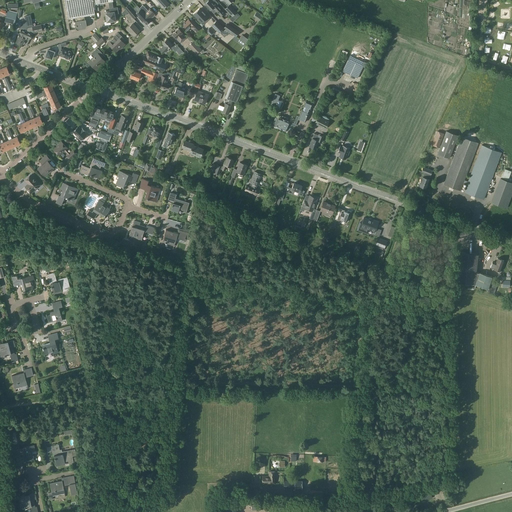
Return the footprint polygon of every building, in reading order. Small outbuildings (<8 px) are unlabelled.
[(91,0),(63,0),(67,18),(77,16),(78,20),(74,21),(75,27),(77,28),(84,27),(86,25),(84,15),(94,13),(91,0)] [(206,1),(204,2),(205,4),(204,4),(210,10),(212,7),(219,14),(222,11),(216,4),(213,1),(211,2),(209,0),(208,0),(207,2),(206,1)] [(128,4),(124,8),(128,13),(133,18),(136,15),(142,22),(143,21),(146,24),(150,20),(140,9),(136,13),(128,4)] [(143,5),(140,8),(140,9),(150,20),(151,21),(152,20),(151,19),(153,17),(153,18),(156,15),(154,13),(149,8),(148,10),(143,5)] [(225,9),(232,16),(236,12),(229,5),(225,9)] [(106,12),(105,13),(106,21),(112,20),(115,22),(117,19),(114,17),(114,13),(118,12),(117,7),(109,8),(110,12),(106,12)] [(199,8),(193,14),(198,19),(201,22),(204,20),(205,21),(209,18),(204,13),(202,12),(202,11),(199,8)] [(14,22),(17,12),(6,9),(3,19),(14,22)] [(128,13),(124,15),(129,21),(132,23),(132,24),(135,20),(134,19),(133,18),(128,13)] [(195,32),(200,27),(192,19),(190,21),(188,19),(185,22),(184,21),(181,23),(182,24),(184,26),(182,27),(186,31),(187,29),(187,30),(190,27),(195,32)] [(129,26),(126,29),(130,33),(131,33),(131,34),(133,37),(137,33),(136,33),(139,31),(132,24),(132,23),(129,21),(127,23),(129,26)] [(225,31),(216,21),(212,25),(219,32),(221,34),(225,31)] [(16,43),(19,44),(27,28),(27,26),(23,24),(21,29),(19,33),(20,34),(19,36),(16,43)] [(238,32),(227,24),(224,28),(235,36),(238,32)] [(27,28),(19,44),(23,46),(24,44),(26,45),(29,40),(29,38),(30,39),(32,34),(31,34),(32,32),(33,32),(34,32),(42,30),(41,25),(33,26),(31,27),(27,28)] [(182,32),(178,28),(172,34),(176,38),(180,42),(185,37),(181,33),(182,32)] [(211,36),(214,33),(209,28),(206,31),(211,36)] [(95,33),(91,38),(96,43),(99,47),(106,41),(102,37),(100,38),(95,33)] [(109,41),(107,43),(115,51),(119,47),(120,48),(124,44),(122,42),(125,40),(121,36),(120,36),(118,33),(115,35),(116,36),(114,38),(113,38),(109,41)] [(243,44),(246,40),(240,35),(237,39),(243,44)] [(80,39),(73,49),(77,52),(84,42),(80,39)] [(164,45),(159,49),(163,53),(165,51),(166,52),(168,49),(167,48),(170,46),(173,49),(175,47),(172,44),(167,39),(162,43),(164,45)] [(201,49),(193,41),(188,46),(196,54),(201,49)] [(51,50),(50,47),(39,51),(40,54),(43,53),(45,55),(45,56),(46,57),(48,58),(50,58),(52,58),(53,55),(54,55),(55,52),(54,52),(54,51),(51,50)] [(91,53),(94,57),(90,61),(94,64),(92,65),(96,69),(101,64),(100,63),(103,60),(101,57),(104,55),(97,48),(91,53)] [(72,52),(62,49),(60,55),(66,58),(65,58),(68,59),(69,59),(72,52)] [(153,67),(158,56),(157,56),(147,52),(146,55),(145,55),(144,58),(142,62),(153,67)] [(162,58),(158,56),(153,67),(163,71),(166,64),(160,62),(162,58)] [(174,70),(183,74),(186,66),(177,62),(174,70)] [(244,84),(244,85),(250,69),(238,64),(232,81),(244,86),(244,84)] [(156,80),(158,74),(135,65),(132,70),(130,77),(138,80),(140,74),(149,78),(147,79),(151,84),(154,82),(156,80)] [(1,69),(4,75),(9,73),(7,66),(1,69)] [(166,74),(159,72),(156,79),(160,81),(157,86),(160,87),(160,88),(165,90),(166,89),(168,90),(170,84),(166,83),(169,76),(166,74)] [(244,86),(232,81),(226,97),(229,98),(228,102),(227,104),(225,103),(224,105),(220,104),(218,109),(222,110),(222,111),(228,113),(231,105),(233,100),(238,102),(244,86)] [(177,87),(174,93),(183,96),(184,92),(188,93),(190,89),(185,87),(184,90),(182,89),(184,83),(181,82),(178,87),(177,87)] [(200,85),(195,83),(194,87),(193,87),(191,94),(196,95),(194,100),(197,102),(197,100),(205,103),(208,95),(198,92),(199,89),(200,85)] [(43,94),(53,90),(51,84),(44,87),(45,89),(42,91),(42,92),(39,93),(41,97),(44,96),(43,94)] [(49,98),(55,95),(53,90),(43,94),(44,96),(44,97),(48,95),(49,98)] [(51,103),(58,100),(55,95),(49,98),(51,103)] [(23,97),(7,104),(9,110),(26,103),(23,97)] [(58,100),(51,103),(54,109),(60,106),(58,100)] [(278,100),(276,103),(275,106),(281,109),(284,102),(278,100)] [(302,110),(298,120),(306,123),(310,112),(309,112),(310,109),(311,110),(313,104),(306,101),(303,107),(304,108),(303,110),(302,110)] [(92,106),(90,112),(93,113),(92,117),(99,119),(99,118),(103,108),(97,106),(96,108),(92,106)] [(103,108),(99,118),(105,120),(108,110),(103,108)] [(114,112),(108,110),(105,120),(107,121),(109,118),(112,119),(113,117),(114,112)] [(116,125),(114,130),(123,133),(125,125),(128,117),(122,115),(119,123),(118,125),(116,125)] [(275,117),(273,123),(275,124),(274,125),(274,126),(286,131),(286,130),(287,129),(289,130),(292,124),(289,123),(290,121),(287,120),(288,118),(282,115),(281,118),(278,116),(277,118),(275,117)] [(42,122),(40,116),(34,118),(37,125),(42,122)] [(327,120),(318,116),(314,123),(323,128),(327,120)] [(34,118),(29,120),(31,127),(37,125),(34,118)] [(110,125),(107,132),(112,134),(118,119),(114,118),(111,125),(110,125)] [(29,120),(23,123),(26,129),(31,127),(29,120)] [(136,125),(135,124),(133,128),(134,129),(134,130),(137,131),(137,130),(140,131),(143,123),(137,121),(136,125)] [(20,132),(26,129),(23,123),(18,125),(20,132)] [(85,132),(79,125),(72,131),(73,131),(70,134),(77,140),(79,138),(81,141),(83,140),(86,143),(93,136),(87,130),(85,132)] [(146,135),(145,135),(143,142),(146,144),(149,137),(152,138),(153,135),(154,136),(155,135),(159,137),(161,130),(157,129),(157,128),(153,126),(151,130),(149,129),(146,135)] [(125,143),(124,143),(128,130),(125,129),(119,146),(123,148),(125,143)] [(344,130),(340,138),(344,141),(349,132),(344,130)] [(132,142),(135,133),(129,131),(126,140),(132,142)] [(446,131),(444,137),(438,154),(449,158),(458,136),(446,131)] [(98,132),(96,136),(102,138),(101,141),(107,143),(108,140),(109,141),(110,137),(98,132)] [(166,138),(163,145),(166,147),(168,141),(172,143),(175,135),(168,132),(166,138)] [(314,133),(312,138),(309,146),(310,146),(310,147),(314,149),(315,148),(316,149),(319,141),(321,142),(323,136),(319,135),(314,133)] [(6,141),(9,148),(14,146),(12,139),(10,136),(8,137),(10,140),(6,141)] [(0,137),(0,141),(1,144),(4,150),(9,148),(6,141),(4,142),(1,140),(0,137)] [(12,139),(14,146),(20,143),(17,137),(12,139)] [(462,137),(444,184),(460,190),(478,143),(462,137)] [(67,148),(61,141),(53,149),(59,155),(64,151),(67,154),(66,155),(70,159),(77,153),(73,149),(70,151),(67,148)] [(184,141),(182,147),(190,150),(190,152),(196,155),(200,156),(202,156),(203,153),(201,152),(203,149),(192,145),(193,144),(184,141)] [(95,149),(104,152),(108,143),(104,142),(103,145),(98,143),(95,149)] [(350,148),(342,145),(343,146),(342,147),(340,146),(337,152),(338,152),(340,153),(339,157),(339,156),(338,157),(346,159),(347,155),(348,155),(349,151),(348,151),(349,148),(350,148)] [(482,145),(464,192),(483,199),(501,152),(482,145)] [(159,149),(155,157),(161,159),(164,152),(159,149)] [(42,164),(38,168),(45,176),(54,168),(48,162),(50,160),(46,155),(40,161),(42,164)] [(225,170),(226,165),(230,167),(233,159),(227,157),(225,161),(225,160),(224,164),(223,164),(222,166),(213,163),(209,172),(213,174),(213,173),(218,175),(220,169),(225,170)] [(82,165),(79,172),(88,175),(89,174),(99,178),(102,171),(99,170),(101,166),(104,167),(105,163),(93,158),(90,166),(90,168),(82,165)] [(231,176),(229,181),(232,182),(234,177),(236,178),(237,175),(238,172),(239,172),(238,175),(242,177),(243,174),(247,165),(240,162),(237,169),(234,168),(230,176),(231,176)] [(146,165),(144,169),(149,172),(151,167),(152,165),(147,163),(146,165)] [(168,164),(165,172),(171,174),(174,167),(168,164)] [(419,186),(420,186),(419,187),(421,187),(422,186),(426,188),(426,187),(427,187),(428,185),(427,184),(429,179),(431,175),(432,170),(423,167),(421,172),(424,173),(423,176),(422,179),(421,179),(420,181),(421,182),(419,186)] [(116,178),(117,179),(115,184),(124,188),(128,178),(135,181),(138,175),(133,172),(132,176),(119,170),(117,176),(116,178)] [(254,171),(250,182),(251,183),(249,186),(247,185),(245,190),(256,195),(258,189),(255,188),(256,185),(257,185),(262,174),(254,171)] [(39,184),(31,175),(24,181),(28,184),(26,185),(28,188),(27,188),(31,193),(37,187),(37,186),(39,184)] [(148,180),(143,179),(140,186),(148,188),(145,198),(154,201),(156,193),(159,194),(160,188),(147,184),(148,180)] [(492,202),(507,208),(511,193),(511,182),(501,179),(492,202)] [(60,196),(59,195),(56,202),(61,205),(65,196),(68,197),(67,198),(69,199),(73,200),(76,194),(75,194),(77,188),(73,186),(72,187),(68,186),(69,184),(68,184),(68,185),(63,182),(60,188),(63,189),(60,196)] [(288,192),(293,194),(299,196),(299,194),(302,195),(304,191),(300,189),(302,186),(294,183),(292,188),(290,187),(290,188),(289,188),(287,192),(288,192)] [(281,191),(276,205),(279,206),(281,200),(282,201),(285,193),(281,191)] [(176,194),(170,192),(168,199),(174,201),(173,203),(171,210),(178,212),(179,208),(182,209),(181,209),(186,211),(189,203),(175,198),(176,194)] [(307,201),(304,200),(301,206),(304,207),(304,208),(310,210),(311,208),(313,209),(317,199),(309,196),(307,201)] [(92,211),(89,209),(86,214),(92,218),(96,211),(105,217),(110,208),(103,204),(104,203),(99,200),(92,211)] [(334,206),(323,202),(320,210),(331,214),(334,206)] [(340,221),(340,220),(346,222),(348,217),(349,217),(351,212),(348,211),(347,212),(344,211),(344,210),(341,209),(337,220),(340,221)] [(369,219),(364,217),(362,223),(360,222),(357,230),(367,233),(368,229),(375,231),(378,222),(375,221),(374,221),(370,220),(370,221),(369,220),(369,219)] [(131,231),(129,235),(135,237),(135,238),(142,240),(143,234),(144,231),(152,234),(154,228),(147,225),(146,227),(139,225),(140,222),(134,220),(132,226),(132,227),(133,227),(132,231),(131,231)] [(163,237),(162,242),(174,246),(176,241),(175,241),(177,237),(184,240),(185,238),(189,240),(192,232),(179,228),(178,233),(166,230),(164,237),(163,237)] [(379,245),(384,247),(387,241),(378,238),(376,244),(375,247),(377,248),(379,245)] [(22,258),(26,252),(21,249),(17,255),(22,258)] [(456,273),(452,273),(452,281),(455,282),(474,284),(487,289),(491,277),(479,272),(479,273),(476,272),(478,255),(458,252),(456,273)] [(491,263),(490,267),(497,270),(499,271),(500,271),(503,264),(503,263),(504,262),(503,261),(504,260),(501,259),(501,258),(499,258),(498,258),(496,262),(496,263),(492,262),(491,263)] [(57,281),(54,272),(47,274),(50,283),(51,283),(54,294),(62,292),(61,289),(65,288),(66,290),(70,289),(67,277),(58,279),(59,281),(57,281)] [(17,275),(12,276),(14,284),(21,281),(24,291),(36,288),(33,288),(31,281),(35,280),(34,280),(33,275),(18,278),(17,275)] [(492,281),(488,292),(493,294),(498,283),(492,281)] [(54,302),(56,310),(46,313),(48,322),(56,320),(57,321),(62,320),(59,307),(62,306),(61,301),(54,302)] [(59,338),(57,332),(50,334),(52,342),(42,345),(45,357),(46,357),(45,354),(52,352),(53,356),(54,356),(53,354),(58,352),(55,339),(59,338)] [(3,342),(0,343),(0,353),(1,357),(7,355),(7,354),(10,353),(12,362),(18,360),(16,353),(14,354),(13,347),(15,346),(14,340),(8,342),(8,341),(7,341),(7,342),(3,344),(3,342)] [(24,372),(12,376),(16,391),(15,388),(27,385),(28,388),(25,377),(33,375),(31,368),(23,370),(24,372)] [(71,433),(72,439),(76,438),(74,429),(66,430),(67,434),(71,433)] [(16,431),(10,432),(13,445),(14,452),(22,451),(24,461),(33,459),(32,451),(35,450),(34,445),(19,448),(19,444),(18,444),(16,431)] [(59,444),(51,446),(53,455),(55,455),(57,466),(65,464),(64,461),(69,460),(69,463),(73,462),(72,456),(76,455),(75,449),(62,451),(62,449),(60,449),(59,444)] [(262,476),(262,484),(275,484),(275,471),(269,472),(269,476),(262,476)] [(50,483),(51,490),(52,495),(49,495),(50,500),(54,499),(53,496),(65,494),(63,485),(69,484),(72,495),(78,494),(74,475),(61,478),(62,480),(50,483)] [(295,480),(284,481),(284,491),(295,490),(295,491),(302,490),(302,480),(295,480)] [(429,490),(419,493),(421,501),(431,498),(432,498),(431,494),(434,493),(436,492),(434,488),(432,488),(429,489),(429,490)] [(29,494),(29,493),(18,496),(21,508),(27,507),(30,506),(31,511),(38,511),(37,506),(35,506),(34,500),(36,499),(35,493),(29,494)]
